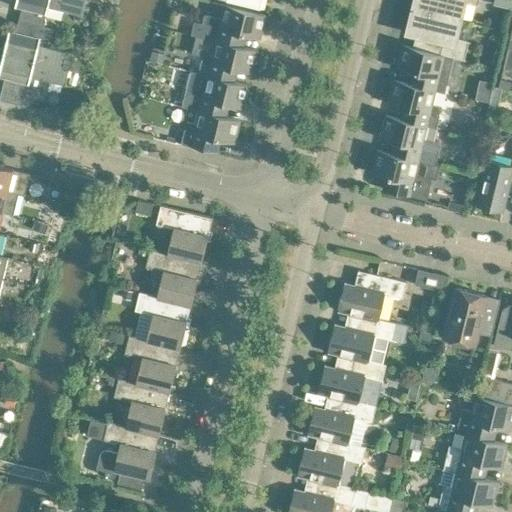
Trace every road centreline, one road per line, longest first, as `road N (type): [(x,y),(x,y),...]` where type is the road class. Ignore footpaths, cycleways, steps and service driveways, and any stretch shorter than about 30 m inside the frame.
road 1 (residential): [(271,203),(190,511)]
road 2 (residential): [(248,511),(319,216)]
road 3 (unclassified): [(271,203),(0,137)]
road 4 (unclassified): [(319,216),(370,0)]
road 5 (unclassified): [(320,0),(271,203)]
road 6 (residential): [(511,262),(319,216)]
